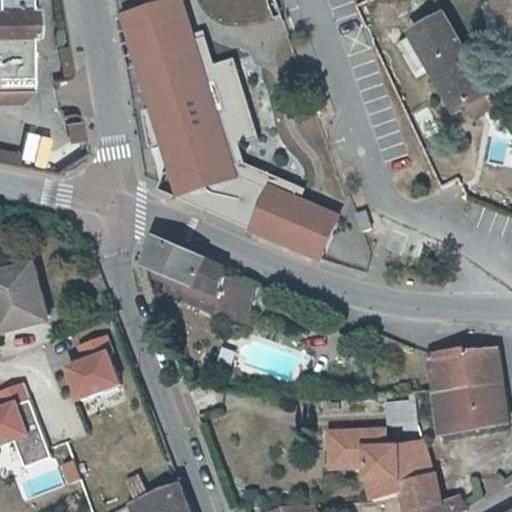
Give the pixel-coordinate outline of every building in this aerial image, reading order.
[(0,93),(24,93),(37,92),(37,42),(45,42),(45,11),(36,11),(35,0),(0,0),(0,8),(0,7),(0,93)] [(187,0),(183,0),(127,17),(154,114),(148,114),(154,149),(165,147),(181,200),(245,183),(187,0)] [(422,33),(450,20),(439,0),(384,0),(406,41),(416,36),(422,33)] [(511,0),(509,0),(499,4),(508,27),(511,25),(511,0)] [(474,63),(450,20),(422,33),(416,36),(459,113),(493,96),(474,63)] [(66,45),(57,47),(62,77),(71,75),(66,45)] [(24,93),(0,93),(0,103),(25,103),(24,93)] [(81,123),(66,125),(69,140),(83,138),(81,123)] [(22,155),(0,150),(0,160),(20,165),(22,155)] [(346,218),(273,188),(255,233),(327,262),(346,218)] [(366,235),(375,232),(371,221),(372,221),(370,215),(360,218),(366,235)] [(230,278),(232,269),(226,266),(219,262),(212,259),(211,258),(204,255),(190,250),(162,239),(151,266),(190,281),(226,295),(223,313),(235,317),(246,282),(230,278)] [(0,332),(48,320),(33,261),(0,269),(0,332)] [(190,281),(151,266),(154,275),(175,284),(172,292),(186,297),(186,291),(190,281)] [(259,285),(246,282),(235,317),(252,323),(259,285)] [(113,337),(82,347),(88,364),(73,369),(84,404),(130,390),(113,337)] [(510,384),(504,351),(479,353),(479,350),(434,357),(439,381),(413,384),(414,395),(418,395),(436,393),(510,384)] [(511,425),(511,397),(510,384),(436,393),(446,435),(511,425)] [(26,388),(1,396),(6,410),(0,412),(0,454),(36,443),(24,409),(32,406),(26,388)] [(381,501),(408,495),(405,484),(440,474),(429,443),(403,448),(391,449),(390,431),(365,433),(349,433),(336,433),(337,443),(349,443),(350,468),(373,467),(372,481),(377,502),(381,501)] [(349,443),(337,443),(338,468),(350,468),(349,443)] [(413,511),(470,511),(473,511),(467,498),(450,503),(440,474),(405,484),(408,495),(413,511)] [(131,505),(133,511),(187,511),(178,485),(155,492),(131,505)]
